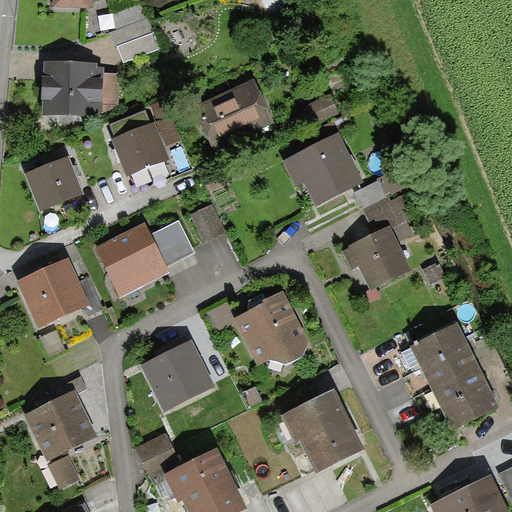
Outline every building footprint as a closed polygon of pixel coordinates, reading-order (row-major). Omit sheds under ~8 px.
[(88,0),(52,0),(52,7),(88,9),(88,0)] [(150,34),(139,6),(110,17),(115,31),(109,33),(114,48),(150,34)] [(103,68),(49,63),(45,112),(98,117),(103,68)] [(276,126),(258,84),(200,108),(217,150),(276,126)] [(152,127),(115,143),(129,175),(166,159),(152,127)] [(341,136),(283,161),(292,183),(309,176),(318,198),(359,181),(341,136)] [(67,162),(26,177),(40,214),(81,198),(67,162)] [(211,208),(189,219),(200,242),(223,231),(211,208)] [(146,229),(100,250),(120,295),(167,274),(146,229)] [(408,270),(389,231),(344,253),(353,270),(364,264),(375,287),(408,270)] [(69,264),(21,285),(42,330),(89,309),(69,264)] [(286,296),(238,322),(262,365),(276,357),(284,371),(317,353),(286,296)] [(457,321),(412,343),(452,426),(498,404),(457,321)] [(191,346),(146,367),(166,410),(211,388),(191,346)] [(338,393),(287,417),(300,442),(307,439),(323,471),(366,449),(338,393)] [(95,436),(74,395),(25,420),(47,461),(95,436)] [(163,438),(135,451),(147,476),(175,463),(163,438)] [(244,511),(217,455),(168,479),(181,504),(188,501),(193,511),(244,511)] [(66,463),(49,470),(57,487),(73,480),(66,463)] [(509,511),(493,480),(436,510),(436,511),(509,511)]
